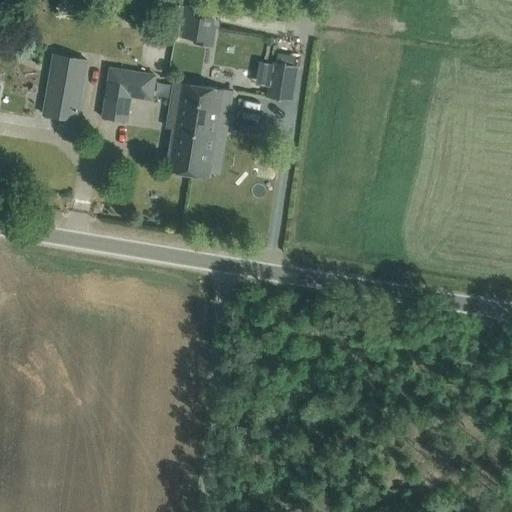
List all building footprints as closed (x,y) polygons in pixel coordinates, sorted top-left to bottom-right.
[(211,26),(212,20),(202,18),(203,8),(188,6),(184,35),(197,37),(196,41),(211,44),(213,27),(211,26)] [(284,32),(285,21),(263,18),(262,28),(284,32)] [(77,120),(88,60),(55,54),(44,114),(77,120)] [(293,100),(299,66),(273,61),(267,96),(293,100)] [(152,99),(156,75),(111,68),(104,117),(127,121),(131,95),(152,99)] [(168,169),(189,172),(202,86),(199,85),(175,81),(168,128),(174,129),(168,169)] [(202,86),(189,172),(210,175),(211,169),(221,171),(228,128),(231,108),(234,91),(223,89),(202,86)]
